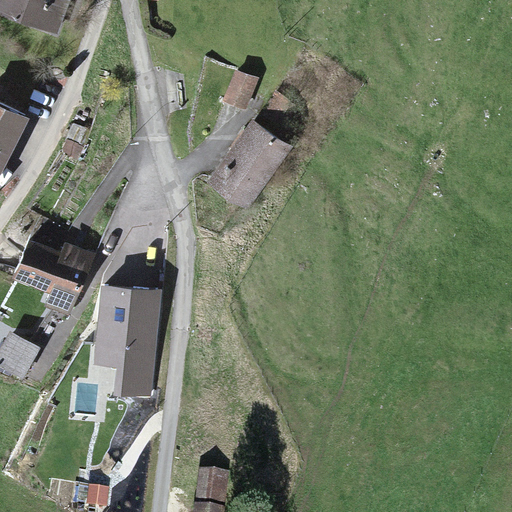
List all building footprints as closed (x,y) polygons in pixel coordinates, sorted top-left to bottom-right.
[(0,0),(0,10),(57,32),(69,0),(0,0)] [(231,73),(219,97),(241,108),(254,84),(231,73)] [(269,100),(261,116),(279,125),(287,110),(269,100)] [(0,103),(0,172),(28,117),(0,103)] [(247,126),(203,185),(240,213),(284,154),(247,126)] [(23,246),(6,281),(65,308),(89,258),(59,244),(51,259),(23,246)] [(100,283),(92,365),(117,368),(114,393),(151,397),(162,289),(100,283)] [(4,337),(0,345),(0,360),(22,373),(33,353),(4,337)] [(194,476),(191,503),(220,506),(223,479),(194,476)]
